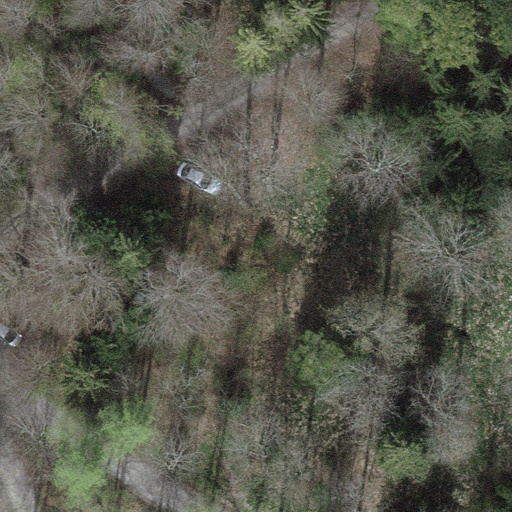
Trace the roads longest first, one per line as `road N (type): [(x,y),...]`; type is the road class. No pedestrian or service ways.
road 1 (track): [(0,240),(418,0)]
road 2 (track): [(0,349),(236,511)]
